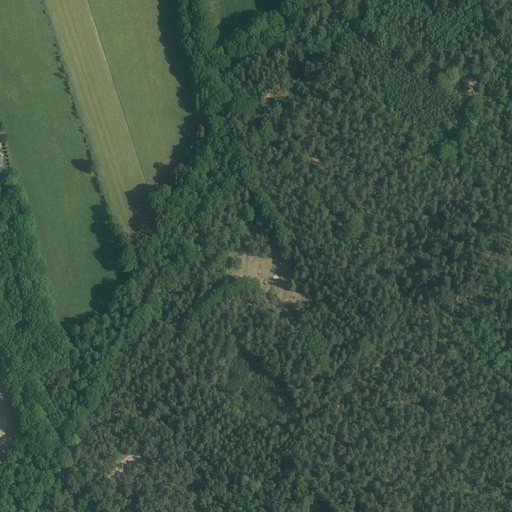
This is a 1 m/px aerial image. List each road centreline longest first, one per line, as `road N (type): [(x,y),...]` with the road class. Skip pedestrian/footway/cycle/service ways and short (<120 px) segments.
road 1 (unclassified): [(511,418),(221,91),(200,54),(191,0)]
road 2 (track): [(511,229),(296,17)]
road 3 (track): [(61,396),(0,247)]
road 4 (track): [(499,404),(414,511)]
